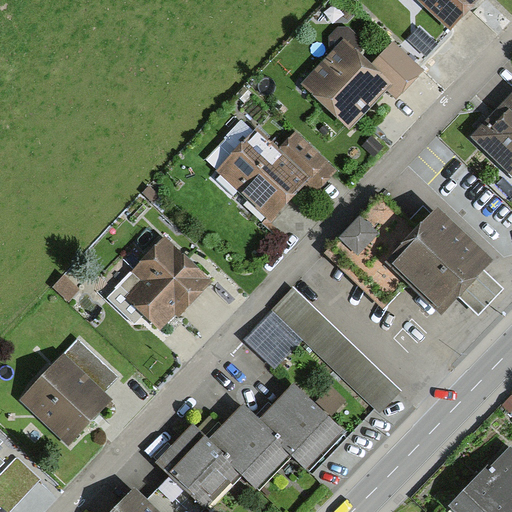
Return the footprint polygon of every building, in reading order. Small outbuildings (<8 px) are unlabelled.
[(424,0),(455,29),(482,0),(424,0)] [(336,51),(306,85),(353,126),(386,88),(397,98),(417,74),(400,59),(386,75),(355,47),(365,36),(345,19),(325,41),(336,51)] [(511,96),(474,139),(511,173),(511,96)] [(260,134),(225,173),(276,218),(303,187),(314,196),(336,172),(295,135),(280,152),(260,134)] [(423,231),(386,196),(327,256),(381,308),(404,284),(439,317),(494,260),(443,211),(423,231)] [(166,241),(120,291),(164,332),(210,283),(166,241)] [(295,295),(275,316),(379,414),(399,394),(295,295)] [(296,349),(275,330),(252,355),(273,374),(296,349)] [(80,343),(23,399),(70,447),(112,406),(101,395),(117,379),(80,343)] [(292,394),(261,428),(289,454),(307,470),(339,436),(292,394)] [(255,491),(289,454),(261,428),(245,413),(211,450),(239,476),(255,491)] [(207,510),(239,476),(211,450),(193,434),(161,467),(207,510)] [(511,511),(511,448),(454,508),(457,511),(511,511)] [(153,511),(136,496),(121,511),(153,511)]
